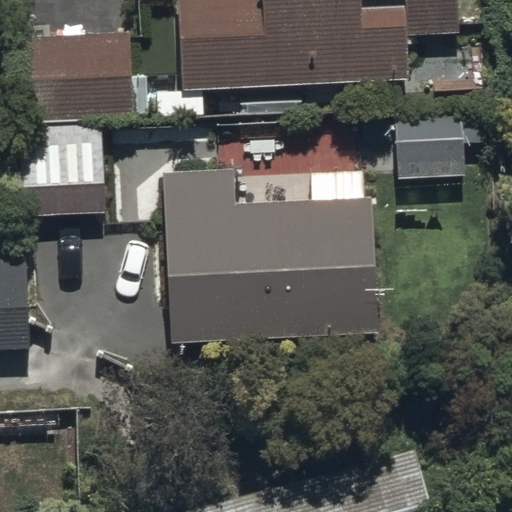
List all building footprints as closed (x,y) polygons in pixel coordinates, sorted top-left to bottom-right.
[(18,116),(104,114),(137,113),(135,23),(58,26),(57,0),(20,0),(21,26),(16,26),(18,116)] [(181,0),(183,75),(412,70),(411,27),(457,26),(456,0),(181,0)] [(104,114),(18,116),(21,206),(106,204),(104,114)] [(235,159),(166,162),(172,329),(380,321),(375,188),(236,193),(235,159)] [(0,251),(0,338),(31,337),(27,250),(0,251)] [(435,511),(414,437),(188,501),(191,511),(435,511)]
